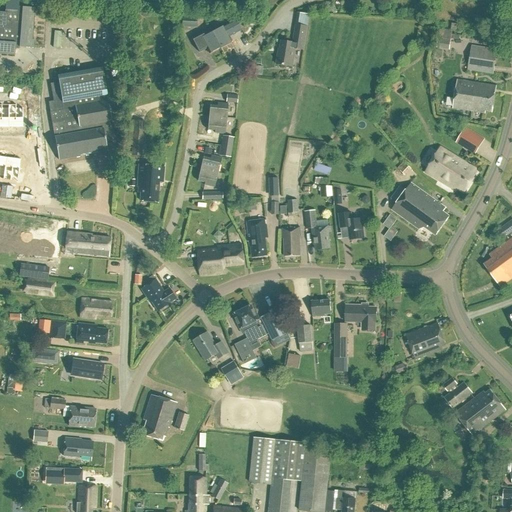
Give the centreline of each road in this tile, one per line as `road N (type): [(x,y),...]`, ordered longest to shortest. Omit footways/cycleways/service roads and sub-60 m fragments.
road 1 (residential): [(152,250),(175,209),(201,85),(305,0)]
road 2 (unclassified): [(205,298),(274,275),(448,278)]
road 3 (tertiary): [(448,278),(511,131)]
road 4 (residential): [(131,387),(122,369),(134,235)]
road 5 (residential): [(134,235),(112,221),(0,202)]
road 6 (unclassified): [(115,511),(131,387)]
road 7 (tertiary): [(511,381),(459,320),(448,278)]
